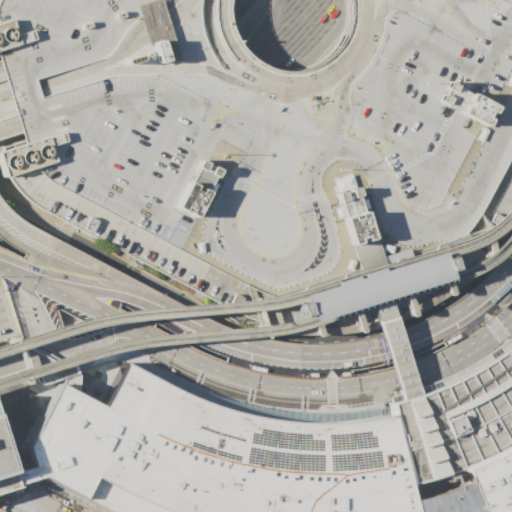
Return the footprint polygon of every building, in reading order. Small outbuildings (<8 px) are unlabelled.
[(511,0),(511,158),(474,231),(371,264),(277,294),(259,287),(60,181),(49,174),(40,165),(4,176),(0,161),(0,150),(29,141),(1,48),(0,48),(0,0),(511,0)] [(450,278),(310,322),(302,295),(441,251),(450,278)] [(74,392),(98,405),(120,362),(153,378),(185,393),(215,405),(236,412),(266,418),(294,421),(326,422),(360,420),(390,414),(388,403),(405,397),(427,390),(452,378),(487,357),(507,343),(511,336),(511,511),(107,511),(94,505),(79,498),(43,480),(37,477),(13,484),(9,472),(28,466),(22,447),(46,400),(56,382),(74,392)] [(56,382),(57,380),(43,384),(39,384),(33,382),(29,378),(26,368),(18,371),(18,370),(12,350),(11,348),(26,344),(28,349),(63,366),(72,363),(76,372),(77,379),(74,392),(56,382)] [(0,351),(11,348),(12,350),(18,370),(18,371),(0,376),(0,351)] [(0,442),(9,472),(13,484),(0,488),(0,442)]
